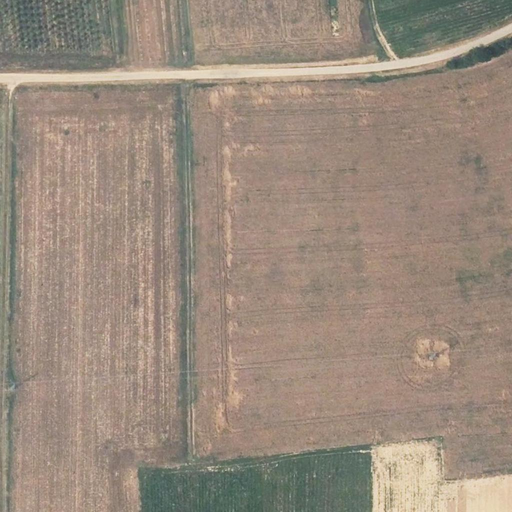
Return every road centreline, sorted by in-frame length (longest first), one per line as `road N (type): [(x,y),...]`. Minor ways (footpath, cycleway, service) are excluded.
road 1 (track): [(0,83),(430,59),(511,26)]
road 2 (track): [(2,511),(5,141),(14,83)]
